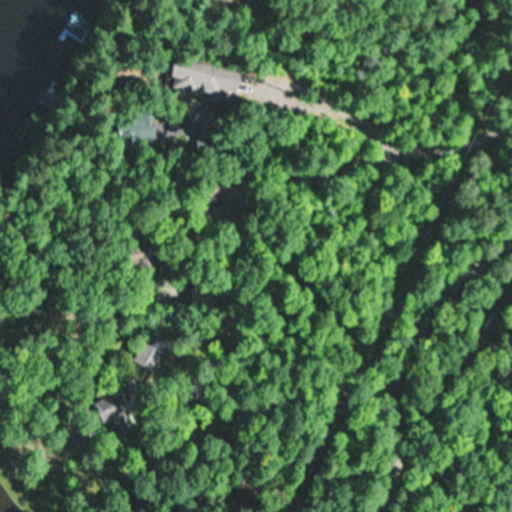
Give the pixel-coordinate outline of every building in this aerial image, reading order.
[(241,72),(175,58),(170,81),(237,94),(241,72)] [(219,203),(219,179),(197,179),(197,203),(219,203)] [(126,263),(136,262),(137,273),(157,270),(154,246),(142,247),(140,228),(121,230),(126,263)] [(156,373),(166,341),(144,334),(134,366),(156,373)] [(101,420),(112,444),(135,434),(116,394),(84,409),(91,425),(101,420)]
